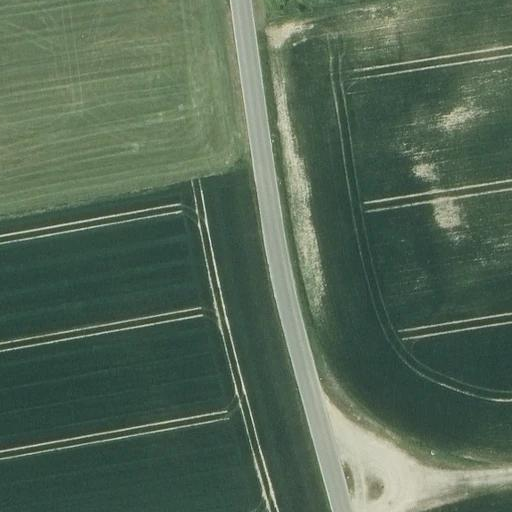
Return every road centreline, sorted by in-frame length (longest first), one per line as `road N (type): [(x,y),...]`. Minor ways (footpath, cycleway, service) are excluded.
road 1 (tertiary): [(241,0),(284,285),(343,511)]
road 2 (track): [(511,458),(434,455),(335,404),(306,367)]
